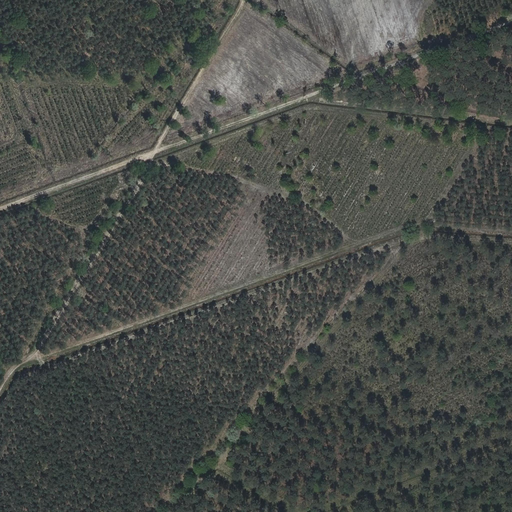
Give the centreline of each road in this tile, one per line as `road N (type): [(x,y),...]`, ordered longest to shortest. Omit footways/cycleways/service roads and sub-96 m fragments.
road 1 (track): [(43,367),(36,351),(149,163),(311,105),(511,131)]
road 2 (track): [(511,242),(417,236),(19,376),(0,408)]
road 3 (track): [(511,229),(415,222),(26,361),(0,388)]
road 4 (track): [(0,207),(305,96),(503,121)]
road 5 (track): [(417,236),(176,511)]
road 6 (track): [(305,96),(511,21)]
road 7 (track): [(310,511),(511,434)]
road 8 (track): [(149,163),(242,0)]
road 9 (track): [(340,511),(511,446)]
